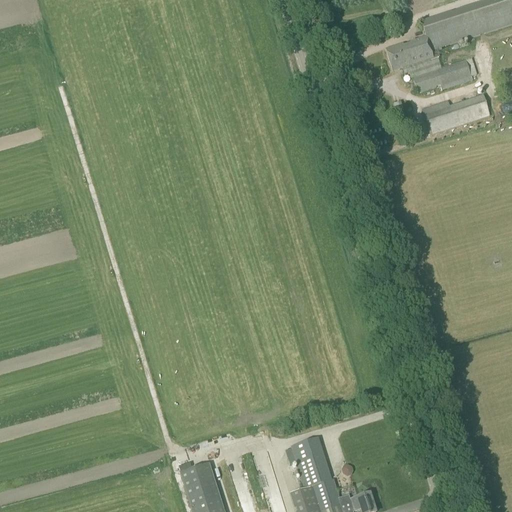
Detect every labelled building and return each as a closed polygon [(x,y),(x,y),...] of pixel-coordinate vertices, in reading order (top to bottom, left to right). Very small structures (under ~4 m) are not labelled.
[(401,70),(439,57),(436,50),(511,25),(511,10),(508,0),(494,0),(420,24),(424,38),(394,48),(385,51),(392,73),(401,70)] [(412,79),(417,95),(476,77),(471,60),(412,79)] [(447,103),(432,108),(422,111),(430,136),(489,118),(483,99),(449,109),(447,103)] [(304,491),(289,496),(293,511),(357,511),(361,511),(360,511),(374,511),(369,496),(350,502),(348,497),(339,500),(333,482),(331,482),(317,440),(290,448),(304,491)] [(266,446),(250,450),(265,507),(281,503),(266,446)] [(296,465),(291,451),(285,452),(290,467),(296,465)] [(191,511),(222,511),(208,466),(180,475),(191,511)] [(351,469),(347,467),(343,468),(342,472),(343,476),(347,478),(351,477),(353,473),(351,469)] [(285,511),(282,503),(267,507),(268,511),(285,511)]
